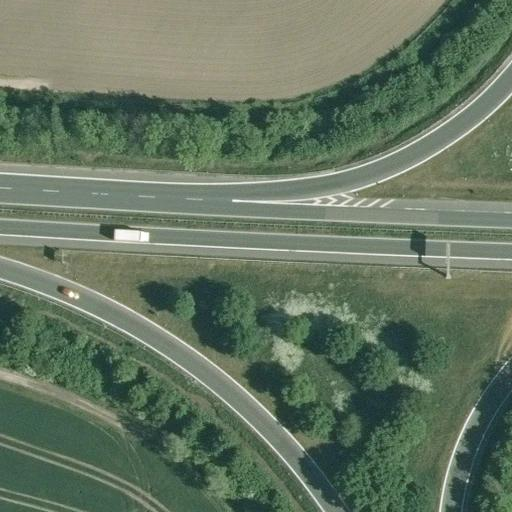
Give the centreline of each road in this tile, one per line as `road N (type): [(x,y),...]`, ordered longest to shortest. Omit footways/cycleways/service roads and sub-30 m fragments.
road 1 (trunk): [(0,229),(511,253)]
road 2 (motorway): [(0,265),(126,323),(187,362),(284,447),(335,511)]
road 3 (motorway): [(511,78),(472,118),(374,175),(278,199),(202,202)]
road 4 (trunk): [(511,216),(202,202)]
road 5 (trunk): [(202,202),(0,191)]
road 6 (motorway): [(451,511),(472,433),(511,373)]
road 7 (track): [(0,376),(127,424)]
